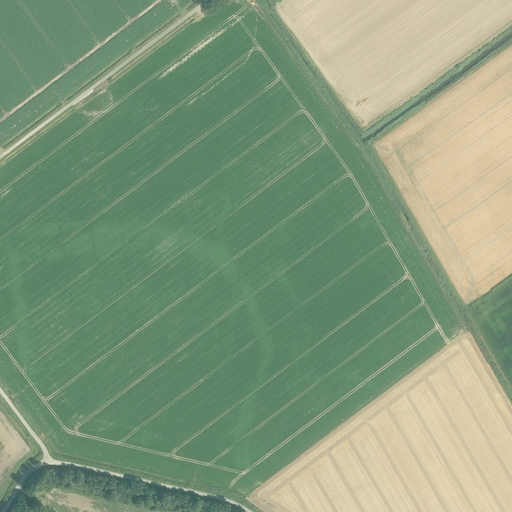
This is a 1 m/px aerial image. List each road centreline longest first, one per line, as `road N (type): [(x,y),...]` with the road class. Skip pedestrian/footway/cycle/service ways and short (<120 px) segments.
road 1 (unclassified): [(0,148),(203,0)]
road 2 (unclassified): [(250,511),(219,497),(49,462)]
